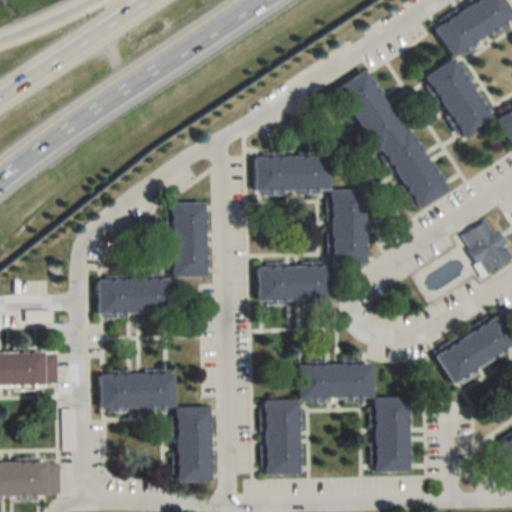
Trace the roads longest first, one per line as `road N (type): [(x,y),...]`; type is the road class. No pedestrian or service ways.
road 1 (residential): [(436,0),(99,225),(81,246),(74,310)]
road 2 (residential): [(511,503),(82,504)]
road 3 (residential): [(511,183),(365,281),(352,316),(359,328),(386,337),(413,335),(511,274)]
road 4 (residential): [(226,505),(221,139)]
road 5 (motorway): [(0,178),(259,0)]
road 6 (residential): [(82,504),(74,310)]
road 7 (motorway): [(143,0),(0,93)]
